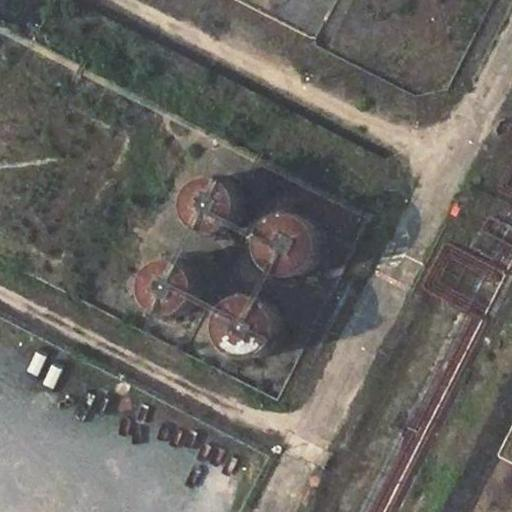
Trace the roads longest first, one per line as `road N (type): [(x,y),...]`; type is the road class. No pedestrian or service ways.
road 1 (track): [(453,167),(119,0)]
road 2 (track): [(311,441),(0,290)]
